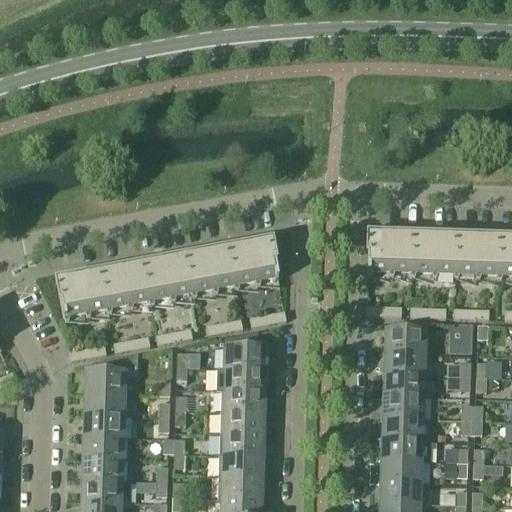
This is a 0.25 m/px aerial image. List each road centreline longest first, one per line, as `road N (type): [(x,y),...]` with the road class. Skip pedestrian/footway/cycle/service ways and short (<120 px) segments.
road 1 (secondary): [(0,95),(103,66),(254,42),(511,43)]
road 2 (residential): [(346,511),(357,192)]
road 3 (residential): [(302,194),(294,511)]
road 4 (residential): [(0,253),(302,194)]
road 5 (residential): [(38,511),(41,382),(0,287)]
road 6 (unknown): [(352,323),(511,327)]
road 7 (residential): [(357,192),(511,198)]
